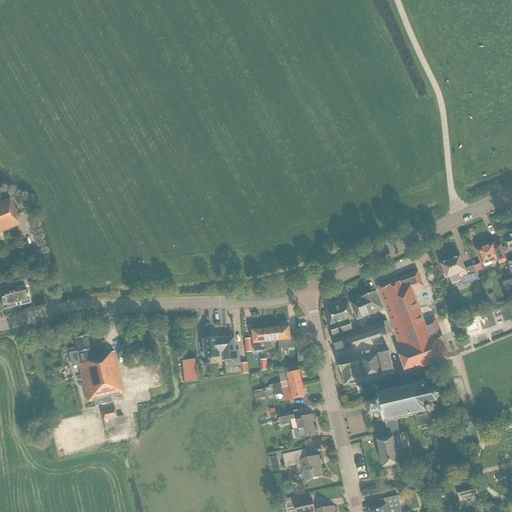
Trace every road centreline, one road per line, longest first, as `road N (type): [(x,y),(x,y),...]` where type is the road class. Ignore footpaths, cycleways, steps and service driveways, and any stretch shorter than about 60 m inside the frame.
road 1 (tertiary): [(0,325),(93,304),(271,300),(306,288)]
road 2 (unclassified): [(357,511),(306,288)]
road 3 (unclassified): [(460,216),(441,102),(396,0)]
road 4 (tertiary): [(306,288),(460,216)]
